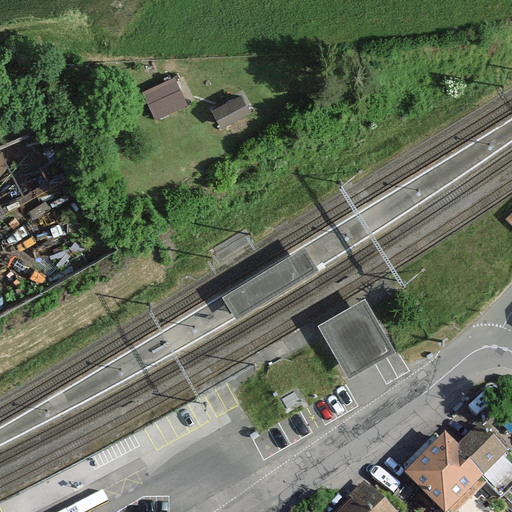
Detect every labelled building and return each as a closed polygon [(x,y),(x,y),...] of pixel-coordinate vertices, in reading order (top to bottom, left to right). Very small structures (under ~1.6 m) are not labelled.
[(176,80),(145,96),(160,125),(191,109),(176,80)] [(244,98),(214,113),(224,131),(253,116),(244,98)] [(225,302),(231,313),(248,303),(245,297),(242,292),(225,302)] [(346,373),(392,346),(363,296),(317,322),(346,373)] [(289,381),(275,389),(286,410),(300,402),(289,381)] [(451,432),(394,487),(418,511),(465,511),(511,466),(511,450),(494,431),(471,453),(451,432)] [(397,511),(372,487),(346,511),(397,511)]
